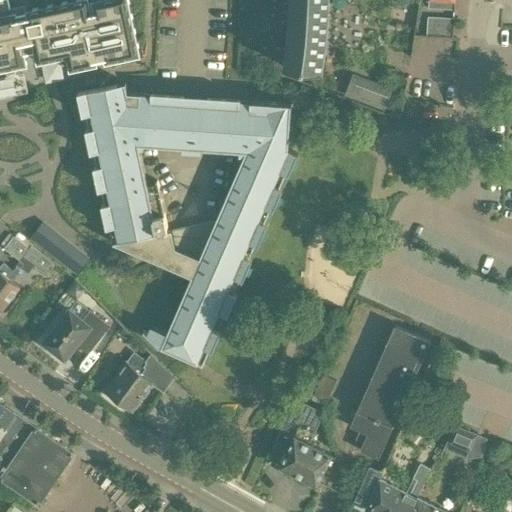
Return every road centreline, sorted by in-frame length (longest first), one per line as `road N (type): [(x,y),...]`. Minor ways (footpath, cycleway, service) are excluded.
road 1 (secondary): [(240,511),(97,431),(0,364)]
road 2 (residential): [(196,0),(190,191)]
